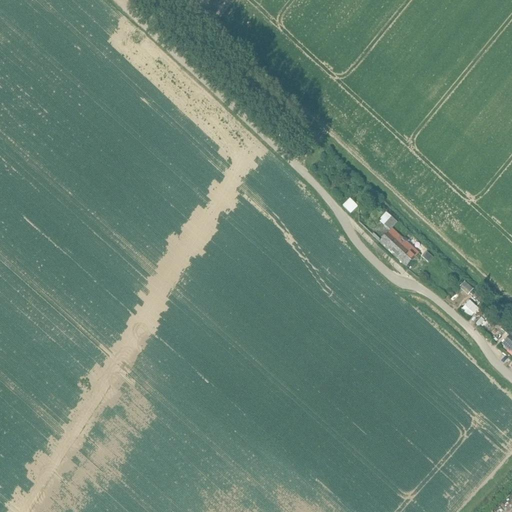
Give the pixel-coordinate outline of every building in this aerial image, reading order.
[(391,218),(384,226),(390,232),(392,230),(392,229),(397,224),(391,218)] [(380,243),(393,256),(394,256),(405,267),(406,268),(418,254),(409,245),(406,243),(408,241),(404,238),(403,239),(392,230),(390,232),(380,243)] [(425,253),(421,257),(422,258),(428,264),(432,259),(425,253)] [(464,283),(459,288),(468,296),(473,291),(464,283)] [(476,291),(471,297),(475,300),(480,294),(476,291)] [(479,296),(474,302),(476,304),(475,306),(478,308),(477,309),(483,314),(491,305),(485,300),(485,301),(479,296)] [(469,301),(460,311),(469,319),(478,310),(469,301)] [(502,346),(511,355),(511,328),(508,325),(505,329),(511,335),(502,346)]
